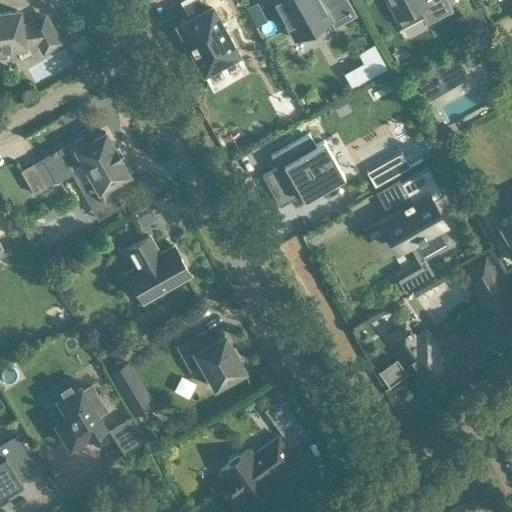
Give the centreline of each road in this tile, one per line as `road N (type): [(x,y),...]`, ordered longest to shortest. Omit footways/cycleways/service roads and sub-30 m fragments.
road 1 (residential): [(349,455),(127,59)]
road 2 (residential): [(342,511),(511,393)]
road 3 (residential): [(0,131),(127,59)]
